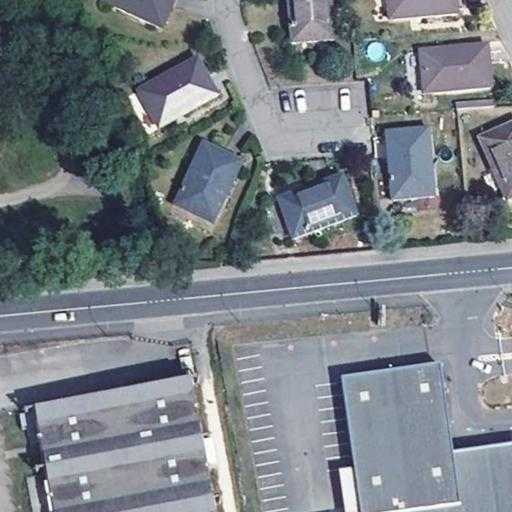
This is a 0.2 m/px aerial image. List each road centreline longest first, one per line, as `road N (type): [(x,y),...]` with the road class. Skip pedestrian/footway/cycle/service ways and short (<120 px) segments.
road 1 (residential): [(511,268),(0,316)]
road 2 (track): [(231,511),(190,298)]
